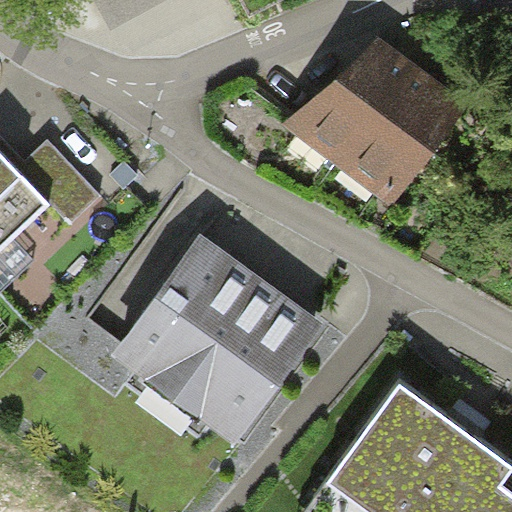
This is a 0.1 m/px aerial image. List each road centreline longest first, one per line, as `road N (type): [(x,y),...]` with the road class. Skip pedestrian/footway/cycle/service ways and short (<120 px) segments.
road 1 (residential): [(511,335),(403,275),(133,85)]
road 2 (residential): [(366,0),(315,31),(133,85)]
road 3 (residential): [(133,85),(52,59),(0,18)]
